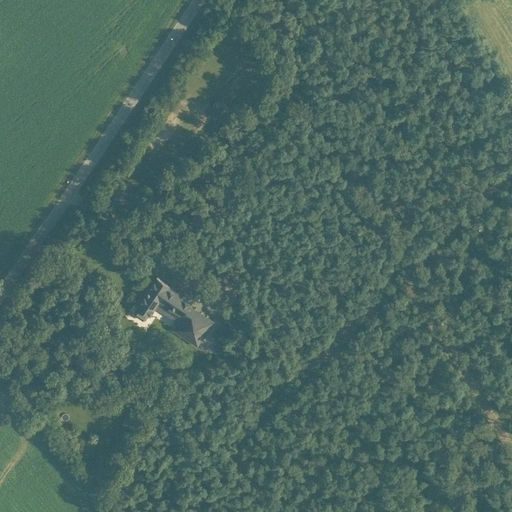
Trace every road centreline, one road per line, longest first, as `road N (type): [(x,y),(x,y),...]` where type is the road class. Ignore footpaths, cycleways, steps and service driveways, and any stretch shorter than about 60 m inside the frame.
road 1 (tertiary): [(195,0),(0,286)]
road 2 (track): [(223,442),(408,270)]
road 3 (track): [(279,511),(163,367)]
